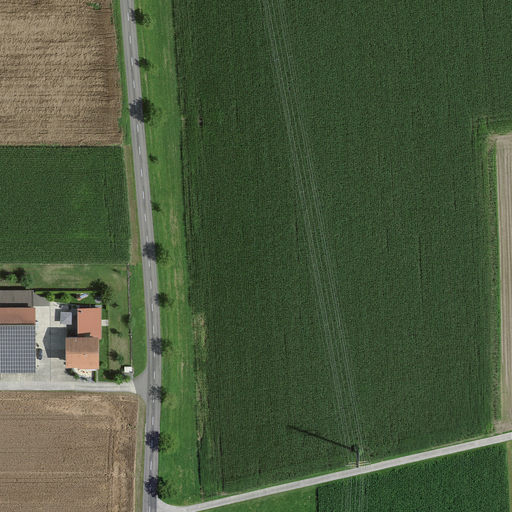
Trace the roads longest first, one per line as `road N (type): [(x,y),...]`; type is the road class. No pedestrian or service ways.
road 1 (tertiary): [(127,0),(152,303),(149,511)]
road 2 (track): [(180,511),(511,436)]
road 3 (track): [(0,386),(154,386)]
